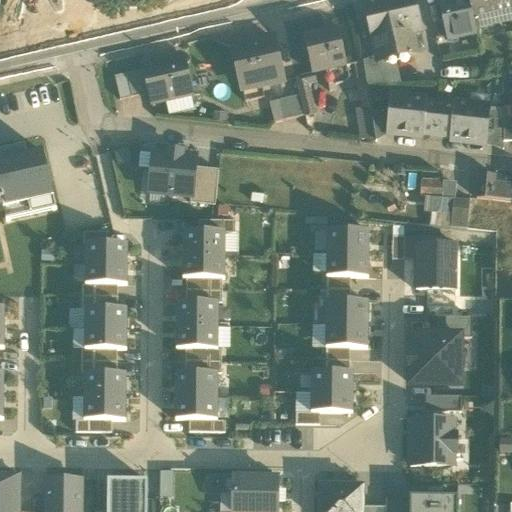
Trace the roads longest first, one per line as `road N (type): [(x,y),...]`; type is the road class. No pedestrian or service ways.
road 1 (residential): [(511,166),(95,122),(86,73),(68,42)]
road 2 (residential): [(304,451),(389,451),(393,289)]
road 3 (residential): [(151,450),(153,231)]
road 4 (unclassified): [(252,0),(68,42)]
road 5 (residential): [(151,450),(304,451)]
road 6 (residential): [(28,450),(28,303)]
road 7 (residential): [(28,450),(151,450)]
